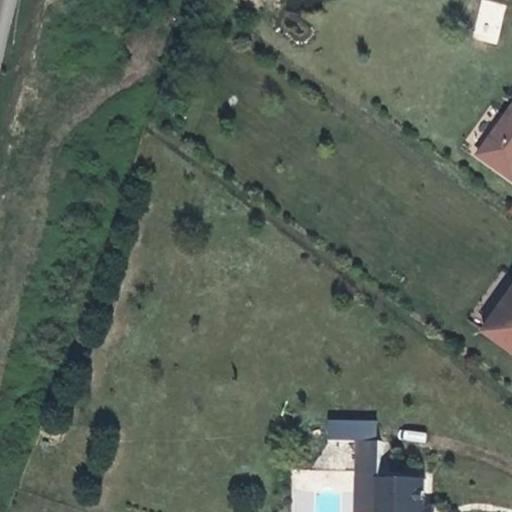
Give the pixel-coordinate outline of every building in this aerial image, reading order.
[(481,0),(472,38),(496,44),(506,5),(487,0),(481,0)] [(511,108),(478,156),(511,179),(511,108)] [(511,294),(484,333),(511,352),(511,294)] [(380,472),(380,441),(358,441),(358,472),(380,472)] [(376,511),(377,478),(380,478),(380,472),(358,472),(358,478),(356,511),(376,511)] [(426,479),(377,478),(376,511),(425,511),(425,507),(426,479)]
